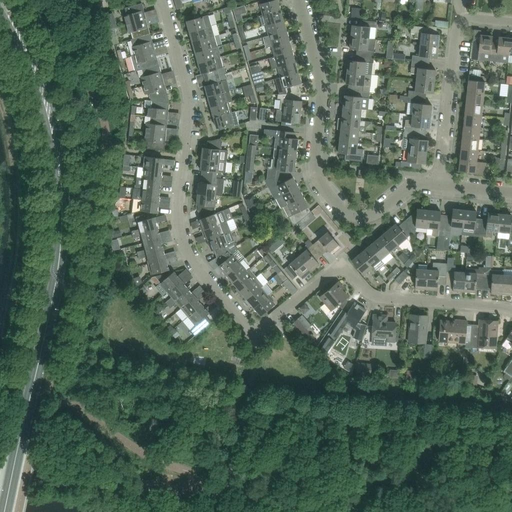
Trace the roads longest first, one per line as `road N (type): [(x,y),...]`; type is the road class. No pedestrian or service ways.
road 1 (residential): [(511,310),(387,299),(341,268),(256,332),(184,239),(187,90),(162,0)]
road 2 (secondary): [(7,511),(62,241),(57,153),(23,43)]
road 3 (residential): [(438,184),(414,182),(363,214),(339,208),(320,185),(320,79),(297,0)]
road 4 (track): [(511,499),(468,505),(416,481),(354,476),(269,445),(237,443)]
road 5 (residential): [(438,184),(457,15)]
